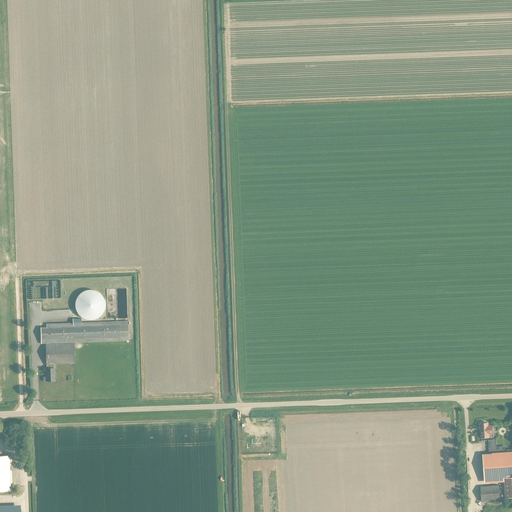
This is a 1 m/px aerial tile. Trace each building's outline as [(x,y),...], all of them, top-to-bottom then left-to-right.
[(86,320),(90,321),(94,320),(97,319),(101,316),(103,313),(104,309),(105,305),(104,301),(102,297),(100,294),(96,292),(92,291),(88,290),(84,291),(81,293),(78,296),(76,299),(74,303),(74,306),(75,310),(76,314),(79,317),(82,319),(86,320)] [(40,328),(40,344),(126,341),(126,342),(128,342),(128,341),(127,322),(81,323),(81,319),(72,319),(72,323),(46,324),(46,328),(40,328)] [(53,364),(74,364),(73,344),(45,345),(45,365),(46,365),(46,369),(45,369),(46,382),(54,382),(53,369),(53,364)] [(488,438),(488,433),(489,433),(489,434),(490,433),(489,430),(492,430),(491,425),(487,426),(487,423),(479,424),(479,425),(478,425),(478,429),(479,429),(480,438),(488,438)] [(483,480),(503,478),(511,477),(511,452),(482,454),(483,480)] [(0,491),(10,491),(9,456),(0,456),(0,491)] [(505,500),(511,499),(511,477),(503,478),(505,500)] [(481,502),(499,501),(498,486),(480,487),(481,502)]
